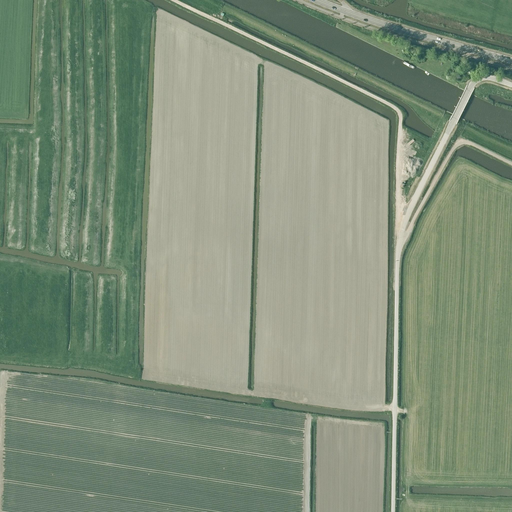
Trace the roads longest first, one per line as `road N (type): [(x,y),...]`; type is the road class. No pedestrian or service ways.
road 1 (track): [(176,0),(398,110),(399,231)]
road 2 (unclassified): [(392,511),(398,248)]
road 3 (unclassified): [(398,248),(407,210),(472,82),(487,77),(511,85)]
road 4 (primary): [(511,61),(317,0)]
road 5 (unclassified): [(398,248),(458,143),(511,163)]
